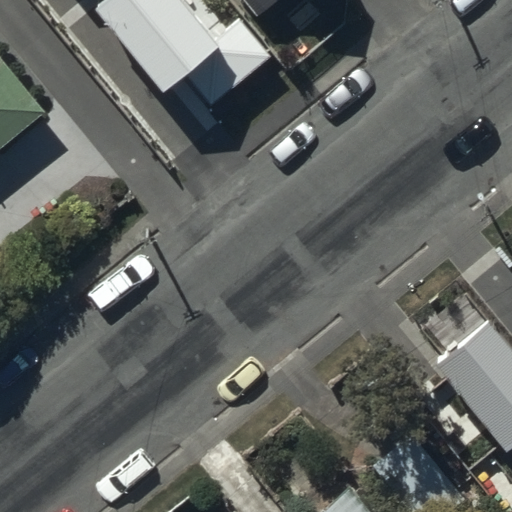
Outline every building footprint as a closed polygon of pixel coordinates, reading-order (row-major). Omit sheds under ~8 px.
[(207,49),(165,0),(130,0),(104,22),(190,125),(266,63),(235,26),(207,49)] [(234,0),(260,31),(298,0),(234,0)] [(0,56),(0,125),(34,97),(0,56)] [(511,373),(459,417),(511,482),(511,373)] [(412,426),(371,459),(412,511),(449,511),(468,497),(412,426)] [(381,511),(351,476),(306,511),(381,511)]
